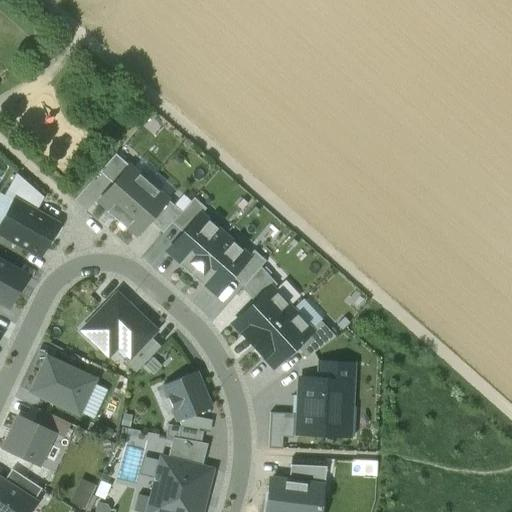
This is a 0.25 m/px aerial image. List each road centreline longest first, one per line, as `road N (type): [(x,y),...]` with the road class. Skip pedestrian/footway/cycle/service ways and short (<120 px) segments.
road 1 (track): [(36,0),(511,416)]
road 2 (residential): [(0,388),(87,224),(196,329),(228,393),(240,432),(225,511)]
